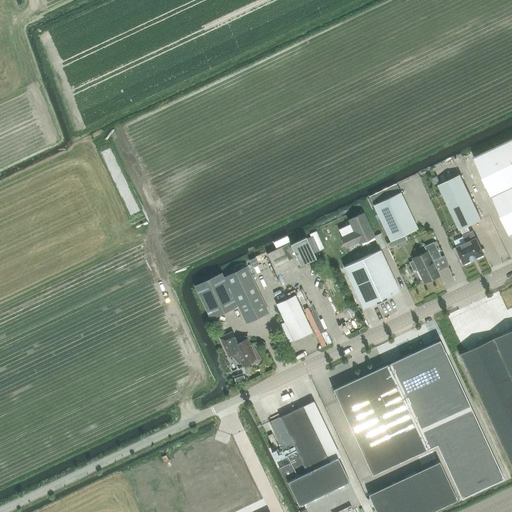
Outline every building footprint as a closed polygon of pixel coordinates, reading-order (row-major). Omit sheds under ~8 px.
[(511,139),(473,157),(510,236),(511,235),(511,139)] [(463,235),(470,232),(468,227),(482,220),(461,175),(439,185),(460,230),(463,235)] [(374,205),(391,241),(418,228),(401,192),(374,205)] [(350,224),(338,229),(342,237),(341,237),(346,247),(359,241),(359,243),(374,236),(363,213),(349,220),(350,224)] [(470,232),(463,235),(463,236),(466,242),(455,247),(464,264),(485,254),(477,237),(476,237),(473,231),(470,232)] [(307,238),(314,252),(318,251),(311,236),(307,238)] [(289,243),(267,254),(277,275),(300,265),(300,266),(317,259),(314,252),(307,238),(307,237),(290,244),(289,243)] [(418,269),(425,283),(439,276),(432,262),(441,257),(434,242),(424,247),(427,252),(413,258),(414,260),(409,262),(413,271),(418,269)] [(400,291),(380,249),(343,267),(363,309),(400,291)] [(260,252),(256,254),(260,262),(264,260),(260,252)] [(224,277),(237,305),(246,323),(269,312),(247,266),(224,277)] [(237,305),(224,277),(223,275),(196,288),(210,318),(237,305)] [(276,304),(293,341),(312,332),(295,295),(276,304)] [(511,329),(459,354),(511,467),(511,329)] [(229,357),(237,354),(243,367),(251,364),(253,364),(255,364),(257,363),(261,359),(253,344),(251,345),(247,338),(237,342),(232,331),(219,338),(224,347),(229,357)] [(414,350),(399,357),(405,370),(420,363),(414,350)] [(363,375),(333,389),(339,401),(364,456),(392,444),(400,462),(428,449),(395,375),(388,363),(366,373),(363,375)] [(299,505),(349,481),(338,457),(340,456),(313,401),(302,406),(287,413),(269,422),(289,463),(279,468),(285,482),(287,481),(299,505)] [(460,495),(503,479),(479,415),(435,431),(460,495)] [(386,486),(368,494),(376,511),(429,511),(458,499),(440,461),(434,463),(386,486)] [(209,511),(255,490),(248,475),(247,476),(241,464),(198,485),(203,497),(202,497),(209,511)]
